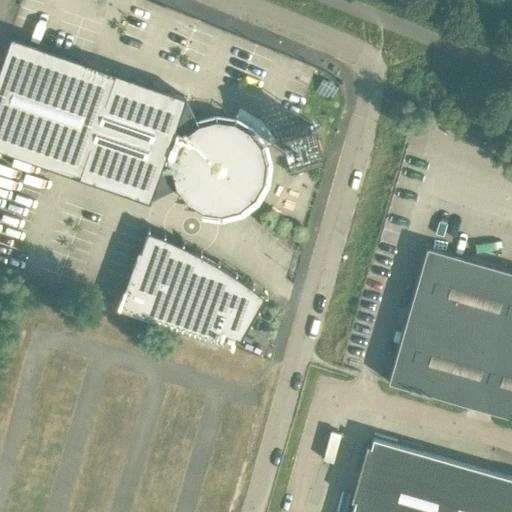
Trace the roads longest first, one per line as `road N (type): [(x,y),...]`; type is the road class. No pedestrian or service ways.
road 1 (unclassified): [(255,511),(374,81),(354,52),(226,0)]
road 2 (unclassified): [(511,443),(359,398),(329,401),(315,420),(294,511)]
road 3 (unclassified): [(330,0),(511,74)]
